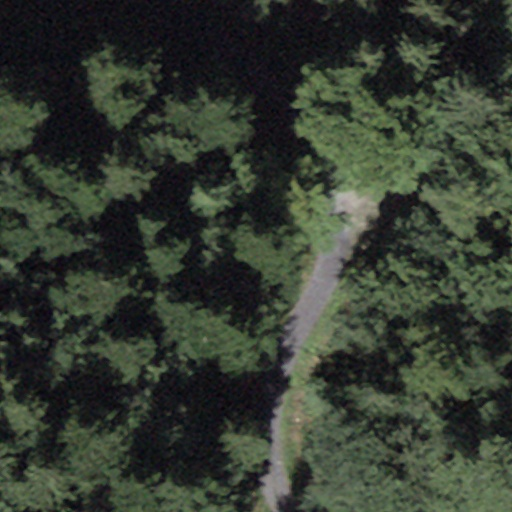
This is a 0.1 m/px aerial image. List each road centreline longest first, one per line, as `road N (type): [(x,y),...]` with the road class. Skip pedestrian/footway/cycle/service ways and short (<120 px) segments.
road 1 (track): [(140,0),(255,68),(292,105),(333,182),(341,224),(326,285),(278,370),(269,422),(269,469),(284,511)]
road 2 (track): [(341,224),(388,197),(434,122),(461,0)]
road 3 (track): [(0,67),(81,55),(147,11)]
